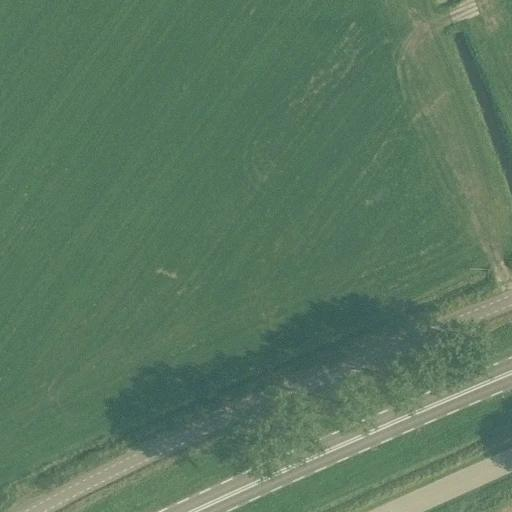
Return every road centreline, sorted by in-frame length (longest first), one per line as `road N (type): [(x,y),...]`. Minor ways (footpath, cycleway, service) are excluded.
road 1 (unclassified): [(57,511),(145,465),(511,307)]
road 2 (primary): [(511,385),(216,511)]
